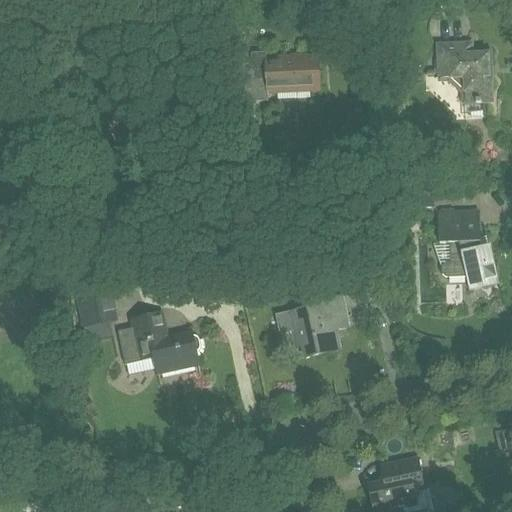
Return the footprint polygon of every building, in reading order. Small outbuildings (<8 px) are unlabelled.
[(472,45),(440,46),(441,82),(450,82),(464,94),(464,104),(494,103),(492,54),(474,54),(474,47),(473,45),(472,45)] [(317,57),(311,57),(267,59),(267,54),(252,55),(254,82),(267,82),(267,94),(313,92),(319,92),(317,57)] [(243,94),(242,82),(228,83),(229,95),(243,94)] [(435,209),(434,193),(403,194),(404,210),(435,209)] [(29,205),(31,243),(42,243),(41,218),(44,218),(44,210),(41,210),(40,205),(29,205)] [(440,214),(442,245),(451,244),(452,263),(449,263),(445,265),(442,269),(442,272),(444,277),(448,279),(470,278),(470,291),(499,284),(491,249),(482,249),(481,212),(440,214)] [(112,289),(75,297),(83,329),(85,329),(88,343),(113,338),(109,324),(118,322),(115,311),(118,310),(112,289)] [(38,294),(43,347),(67,345),(67,338),(70,337),(66,294),(64,294),(63,292),(38,294)] [(313,309),(297,312),(276,317),(280,336),(294,333),(298,349),(305,348),(307,359),(342,352),(335,322),(350,319),(345,297),(313,304),(313,309)] [(164,315),(134,321),(130,322),(131,330),(118,333),(125,367),(157,359),(160,375),(201,366),(194,335),(170,340),(164,315)] [(368,319),(367,341),(393,342),(394,320),(368,319)] [(435,511),(430,489),(425,490),(418,459),(383,467),(387,482),(371,486),(376,511),(391,511),(405,509),(405,511),(435,511)]
